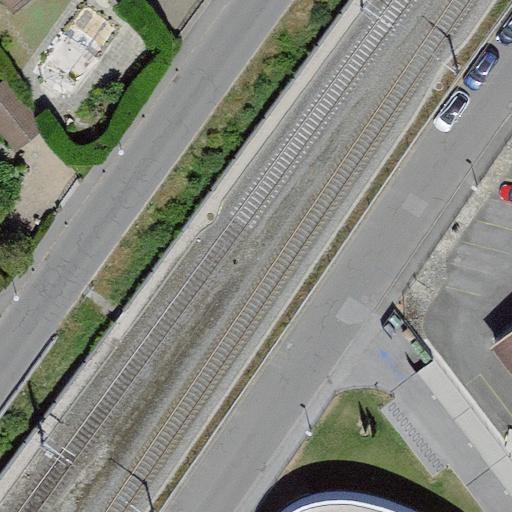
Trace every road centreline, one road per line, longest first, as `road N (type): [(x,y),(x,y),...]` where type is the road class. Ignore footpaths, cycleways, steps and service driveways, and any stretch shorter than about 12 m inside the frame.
road 1 (residential): [(211,511),(511,72)]
road 2 (residential): [(267,0),(0,364)]
